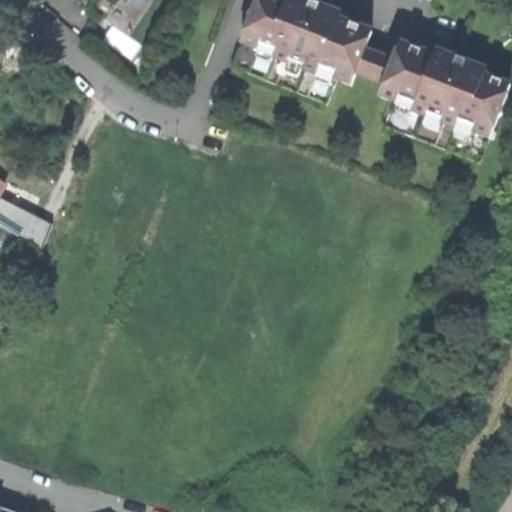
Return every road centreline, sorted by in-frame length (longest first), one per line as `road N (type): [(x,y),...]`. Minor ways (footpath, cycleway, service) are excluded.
road 1 (residential): [(0,0),(118,99),(195,126)]
road 2 (residential): [(195,126),(246,0)]
road 3 (residential): [(0,474),(119,511)]
